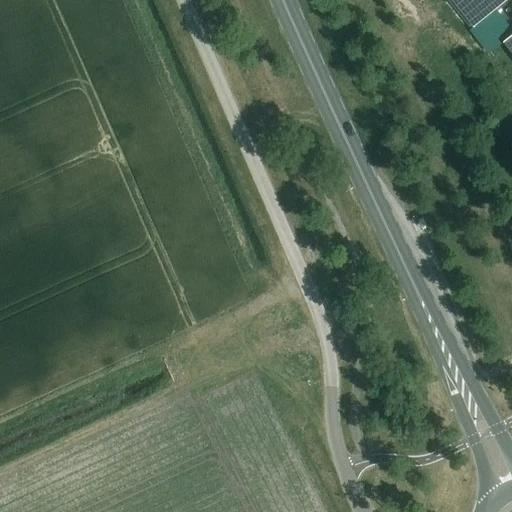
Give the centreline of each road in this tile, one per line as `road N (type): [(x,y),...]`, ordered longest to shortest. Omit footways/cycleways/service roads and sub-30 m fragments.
road 1 (unclassified): [(364,511),(334,440),(320,315),(181,0)]
road 2 (primary): [(505,489),(290,0)]
